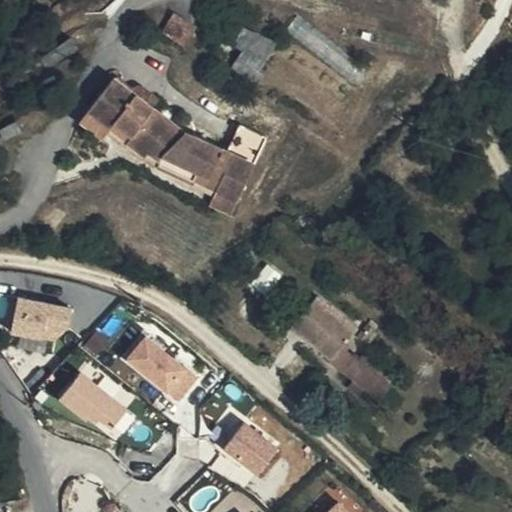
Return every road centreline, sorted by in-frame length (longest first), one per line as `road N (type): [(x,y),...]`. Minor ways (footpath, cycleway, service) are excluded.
road 1 (residential): [(0,259),(107,276),(194,326),(393,511)]
road 2 (residential): [(0,220),(35,199),(99,40),(169,0)]
road 3 (residential): [(425,0),(438,6),(465,69),(503,0)]
road 4 (residential): [(33,457),(73,459),(117,476),(155,511)]
